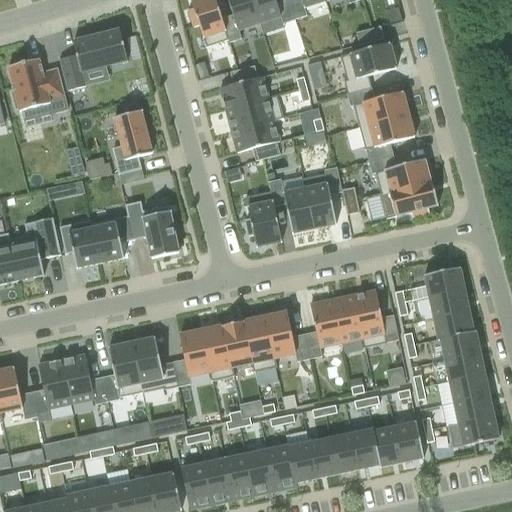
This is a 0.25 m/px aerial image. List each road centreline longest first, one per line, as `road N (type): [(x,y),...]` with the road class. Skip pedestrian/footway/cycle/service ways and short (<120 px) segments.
road 1 (residential): [(223,283),(150,0)]
road 2 (residential): [(481,229),(223,283)]
road 3 (residential): [(481,229),(414,0)]
road 4 (residential): [(223,283),(0,331)]
road 5 (residential): [(511,358),(481,229)]
